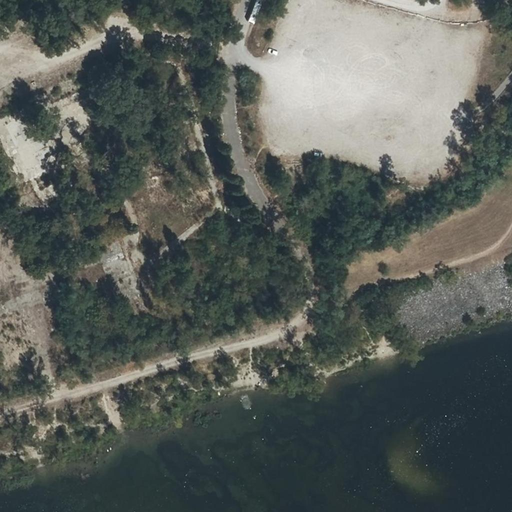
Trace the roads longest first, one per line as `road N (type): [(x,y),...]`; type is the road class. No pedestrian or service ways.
road 1 (track): [(232,55),(230,121),(240,162),(308,257),(306,313),(294,327),(0,417)]
road 2 (track): [(0,84),(132,31),(232,55)]
